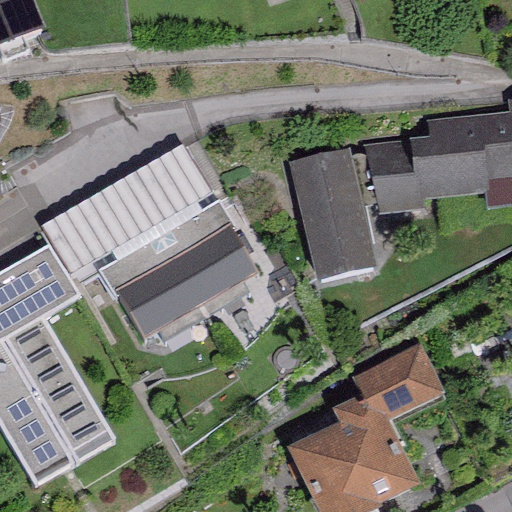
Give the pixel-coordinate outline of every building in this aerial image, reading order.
[(28,0),(0,0),(0,56),(44,39),(28,0)] [(427,142),(363,147),(374,222),(426,217),(423,206),(483,200),(485,215),(511,213),(511,103),(507,104),(508,115),(424,122),(427,142)] [(183,149),(209,194),(223,186),(198,141),(183,149)] [(40,225),(68,275),(110,252),(197,203),(210,196),(209,194),(183,149),(182,146),(40,225)] [(348,154),(288,167),(316,290),(376,276),(348,154)] [(115,261),(98,272),(112,295),(116,293),(144,341),(258,274),(229,226),(232,224),(218,201),(202,210),(115,261)] [(110,252),(115,261),(202,210),(197,203),(110,252)] [(47,246),(0,272),(0,427),(35,487),(113,443),(41,318),(77,298),(47,246)] [(340,443),(307,461),(326,511),(391,511),(425,496),(397,436),(451,404),(434,363),(332,408),(340,443)]
